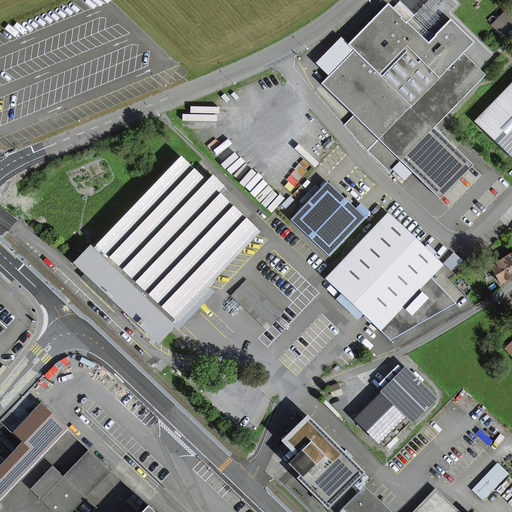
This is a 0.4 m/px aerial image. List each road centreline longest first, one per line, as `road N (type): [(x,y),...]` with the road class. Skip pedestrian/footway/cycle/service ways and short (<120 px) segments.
road 1 (residential): [(0,170),(272,52),(351,0)]
road 2 (residential): [(68,332),(106,351),(274,511)]
